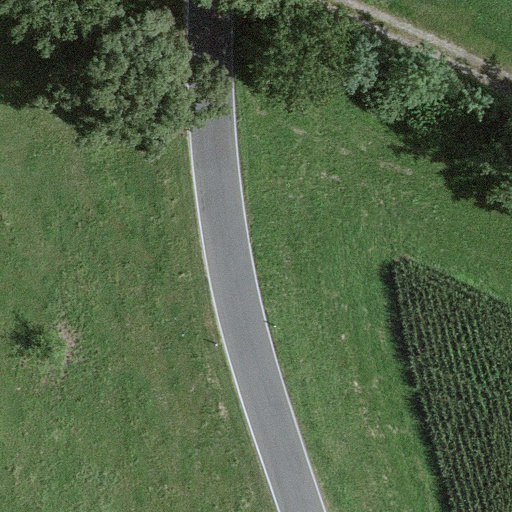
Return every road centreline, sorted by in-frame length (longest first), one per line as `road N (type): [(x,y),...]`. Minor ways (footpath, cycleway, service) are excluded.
road 1 (unclassified): [(302,511),(230,265),(214,141),(210,0)]
road 2 (track): [(333,0),(511,85)]
